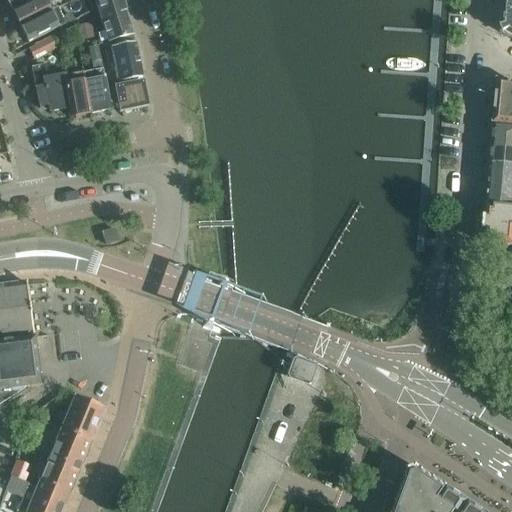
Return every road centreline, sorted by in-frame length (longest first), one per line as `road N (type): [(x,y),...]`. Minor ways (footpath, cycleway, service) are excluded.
road 1 (residential): [(421,397),(454,327),(480,56)]
road 2 (tertiary): [(421,397),(357,359),(150,281)]
road 3 (residential): [(86,511),(128,403),(150,281)]
road 4 (unclassified): [(150,281),(167,220),(166,175),(38,190)]
road 5 (tertiary): [(0,259),(62,255),(150,281)]
road 6 (unclassified): [(173,141),(148,0)]
road 7 (unknown): [(121,369),(24,405),(0,425)]
road 8 (residential): [(38,190),(0,65)]
road 9 (residential): [(421,397),(375,511)]
